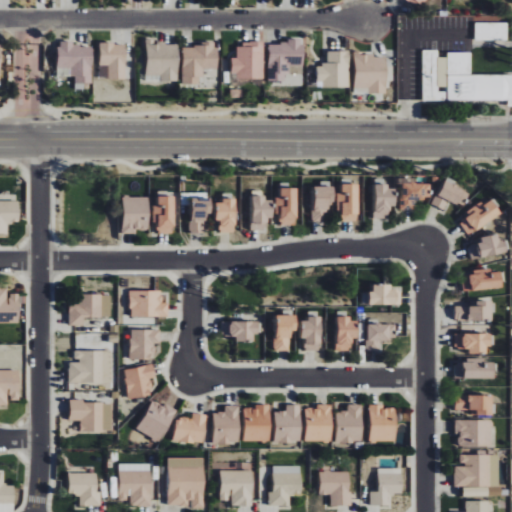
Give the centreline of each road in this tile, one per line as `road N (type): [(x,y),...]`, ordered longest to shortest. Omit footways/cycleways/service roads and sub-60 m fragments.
road 1 (secondary): [(511,140),(0,139)]
road 2 (residential): [(428,245),(227,259),(0,259)]
road 3 (residential): [(37,139),(35,511)]
road 4 (residential): [(0,20),(369,19)]
road 5 (residential): [(426,380),(189,380),(192,259)]
road 6 (residential): [(423,511),(428,245)]
